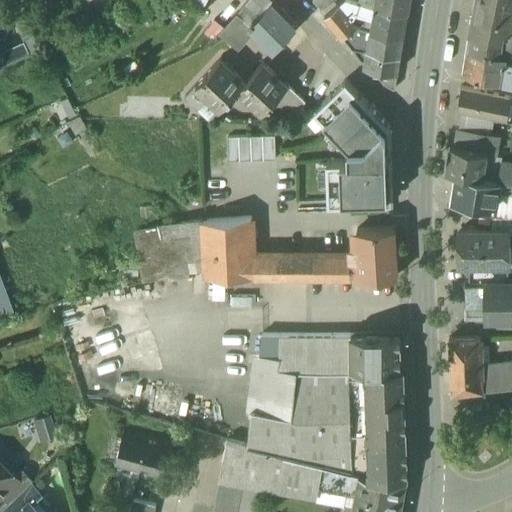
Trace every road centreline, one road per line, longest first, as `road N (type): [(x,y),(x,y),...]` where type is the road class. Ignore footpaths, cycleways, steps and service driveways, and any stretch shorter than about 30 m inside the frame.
road 1 (secondary): [(428,507),(422,133)]
road 2 (residential): [(287,0),(422,133)]
road 3 (secondary): [(422,133),(439,0)]
